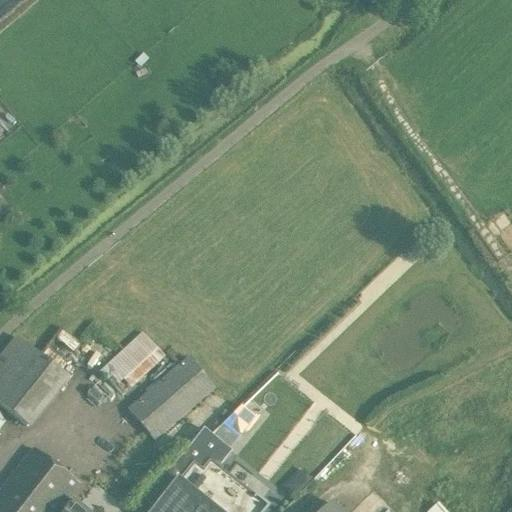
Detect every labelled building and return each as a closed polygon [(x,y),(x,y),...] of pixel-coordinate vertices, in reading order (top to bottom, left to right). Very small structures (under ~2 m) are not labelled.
[(0,200),(0,217),(9,210),(0,200)] [(68,362),(79,340),(59,330),(45,357),(54,362),(57,357),(68,362)] [(142,333),(98,373),(121,397),(164,357),(142,333)] [(0,408),(25,428),(64,378),(15,338),(0,357),(0,408)] [(154,441),(214,390),(188,360),(128,411),(154,441)] [(241,406),(229,418),(242,428),(254,413),(243,404),(241,406)] [(192,463),(154,511),(265,511),(268,509),(219,468),(231,453),(203,430),(183,455),(192,463)] [(79,511),(73,507),(69,511),(62,511),(61,511),(79,487),(33,451),(0,493),(0,511),(79,511)] [(291,484),(286,490),(296,500),(301,494),(291,484)]
